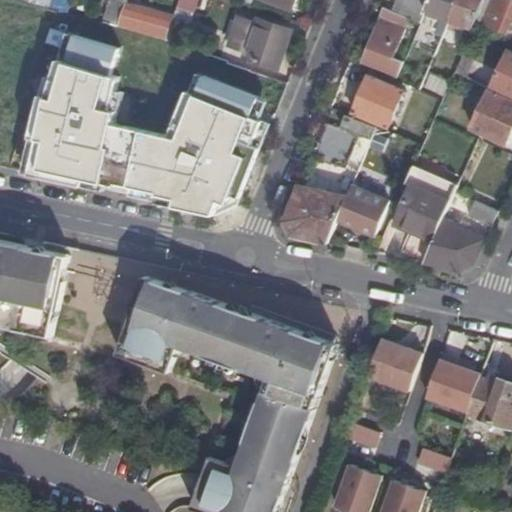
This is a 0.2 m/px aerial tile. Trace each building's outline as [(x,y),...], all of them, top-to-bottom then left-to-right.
[(68,13),(71,5),(72,0),(29,0),(29,3),(68,13)] [(126,0),(119,25),(171,41),(180,12),(139,0),(126,0)] [(179,0),(177,8),(192,13),(197,0),(179,0)] [(268,0),(293,10),(297,0),(268,0)] [(426,12),(428,6),(415,0),(398,0),(394,13),(410,20),(420,25),(426,12)] [(450,20),(458,0),(430,0),(428,6),(426,12),(450,20)] [(478,21),(487,0),(458,0),(450,20),(475,29),(478,21)] [(487,0),(478,21),(504,30),(509,18),(511,19),(511,0),(487,0)] [(85,18),(117,27),(120,18),(71,5),(68,13),(85,18)] [(394,13),(385,9),(364,63),(399,77),(405,62),(395,58),(410,20),(394,13)] [(278,68),(291,30),(258,19),(254,29),(241,25),(235,42),(249,47),(245,57),(278,68)] [(124,48),(47,27),(21,161),(236,219),(276,107),(187,72),(167,135),(111,118),(124,48)] [(511,97),(511,52),(510,52),(492,88),(511,97)] [(445,95),(451,80),(431,71),(424,86),(445,95)] [(389,128),(405,91),(370,77),(354,114),(389,128)] [(506,145),(511,133),(511,102),(490,92),(472,129),(506,145)] [(377,127),(346,114),(341,127),(346,130),(352,132),(372,140),(377,127)] [(371,169),(380,148),(360,139),(350,160),(371,169)] [(343,160),(330,193),(348,197),(352,187),(361,166),(343,160)] [(416,163),(407,182),(415,185),(400,216),(420,226),(418,231),(435,239),(444,218),(460,183),(416,163)] [(330,193),(300,186),(286,221),(294,235),(329,243),(344,206),(348,197),(330,193)] [(348,197),(344,206),(348,207),(342,222),(377,236),(391,202),(352,187),(348,197)] [(469,216),(492,227),(499,213),(476,202),(469,216)] [(435,239),(424,263),(462,271),(474,266),(486,240),(456,226),(456,223),(444,218),(435,239)] [(0,473),(131,511),(287,511),(352,334),(153,265),(0,228),(0,473)] [(385,338),(371,376),(412,391),(425,353),(385,338)] [(429,395),(471,410),(474,400),(482,377),(484,373),(468,367),(470,362),(444,353),(429,395)] [(482,377),(474,400),(471,410),(470,413),(511,427),(511,381),(493,375),(490,381),(482,377)] [(378,449),(384,432),(354,422),(349,439),(378,449)] [(419,465),(449,472),(453,455),(423,448),(419,465)] [(341,460),(326,500),(358,511),(371,511),(384,476),(341,460)] [(396,480),(384,511),(434,511),(440,496),(396,480)]
